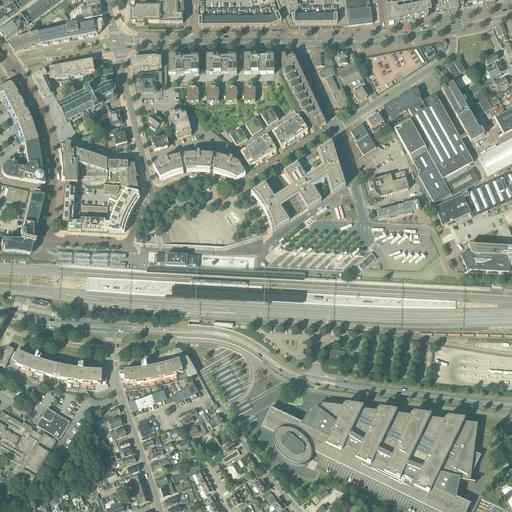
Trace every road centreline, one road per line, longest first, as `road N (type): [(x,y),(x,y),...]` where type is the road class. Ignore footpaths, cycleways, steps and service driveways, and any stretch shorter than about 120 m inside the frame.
road 1 (secondary): [(114,330),(223,338),(314,385),(511,408)]
road 2 (secondary): [(511,402),(304,376),(235,334),(115,324)]
road 3 (residential): [(335,129),(363,223),(431,231),(453,275),(511,278)]
road 4 (residential): [(53,192),(44,239),(123,243),(153,196)]
road 5 (residential): [(451,26),(448,57),(335,129)]
road 6 (residential): [(299,511),(217,401)]
road 7 (residential): [(18,74),(47,139),(53,192)]
